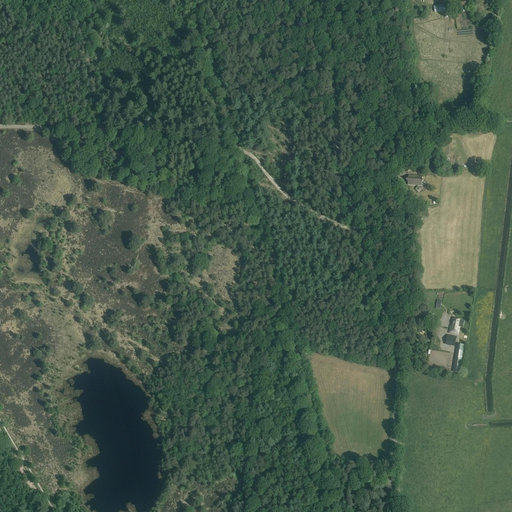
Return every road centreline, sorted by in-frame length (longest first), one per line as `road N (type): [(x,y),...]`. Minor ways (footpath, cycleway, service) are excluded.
road 1 (unclassified): [(387,511),(393,343),(336,165),(334,70),(316,0)]
road 2 (track): [(240,150),(346,511)]
road 3 (track): [(52,128),(240,150)]
road 4 (track): [(240,150),(197,0)]
road 5 (track): [(359,234),(285,194),(240,150)]
